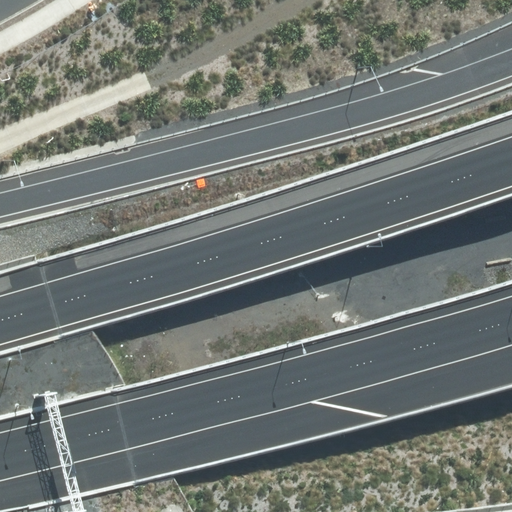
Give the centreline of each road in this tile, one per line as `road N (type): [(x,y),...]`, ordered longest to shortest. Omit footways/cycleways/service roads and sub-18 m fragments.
road 1 (motorway): [(0,320),(511,151)]
road 2 (motorway): [(0,203),(285,132),(511,60)]
road 3 (motorway): [(511,326),(0,456)]
road 4 (track): [(0,138),(148,80),(297,0)]
